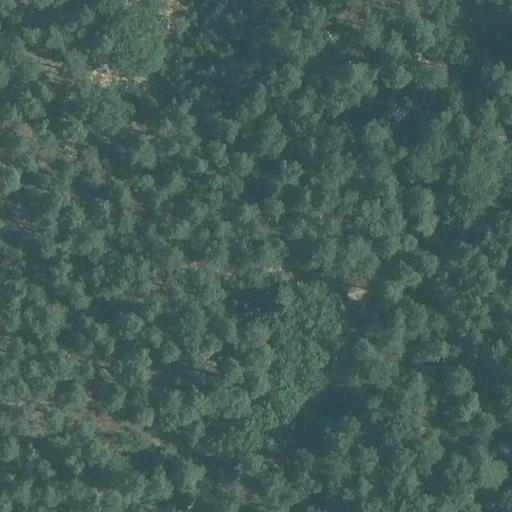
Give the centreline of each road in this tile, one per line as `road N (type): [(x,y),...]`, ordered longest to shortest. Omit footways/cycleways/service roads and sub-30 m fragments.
road 1 (track): [(280,511),(277,469),(354,317),(81,0)]
road 2 (track): [(0,455),(55,432),(115,427),(277,469)]
